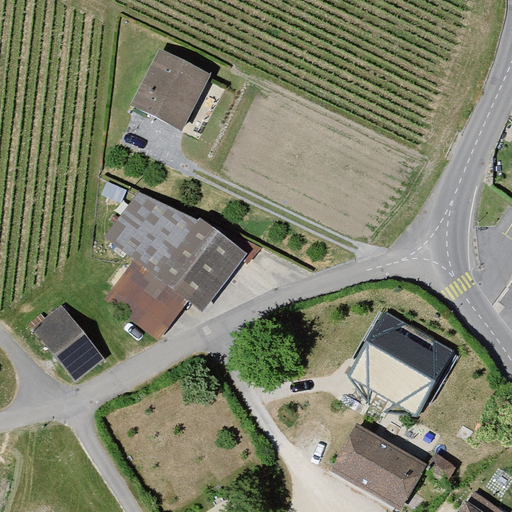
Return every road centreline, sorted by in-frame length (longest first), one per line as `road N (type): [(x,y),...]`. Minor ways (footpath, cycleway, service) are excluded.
road 1 (residential): [(70,408),(214,330),(437,249)]
road 2 (unknown): [(176,160),(339,241),(403,260)]
road 3 (tertiary): [(511,61),(437,249)]
road 4 (track): [(214,330),(285,468),(282,511)]
road 5 (tertiary): [(437,249),(511,362)]
road 6 (track): [(70,408),(120,476),(135,511)]
